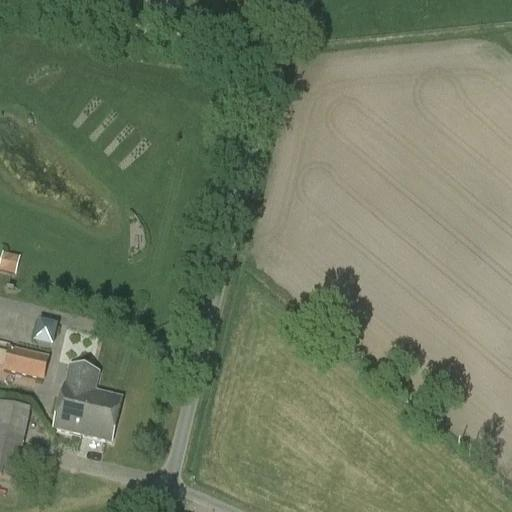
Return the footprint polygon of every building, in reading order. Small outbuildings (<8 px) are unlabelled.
[(0,270),(0,273),(19,276),(21,256),(2,254),(0,270)] [(55,348),(59,326),(38,322),(34,344),(55,348)] [(43,385),(49,361),(8,351),(2,375),(43,385)] [(121,403),(95,396),(100,376),(68,368),(64,386),(64,385),(52,432),(81,439),(111,446),(121,403)] [(0,406),(0,481),(15,485),(30,413),(0,406)]
